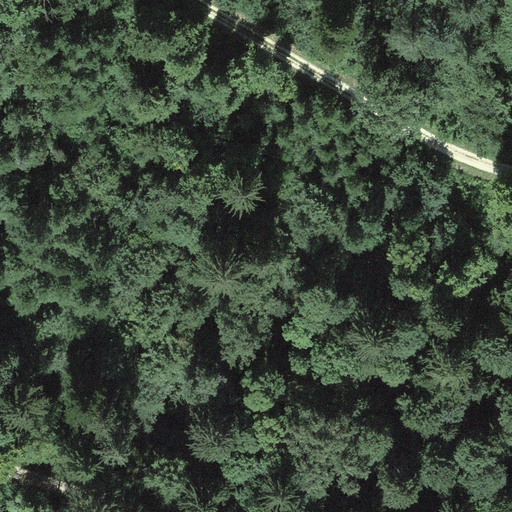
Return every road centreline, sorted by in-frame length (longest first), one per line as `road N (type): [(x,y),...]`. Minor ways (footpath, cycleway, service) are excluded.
road 1 (track): [(193,0),(415,129),(511,169)]
road 2 (track): [(131,511),(0,466)]
